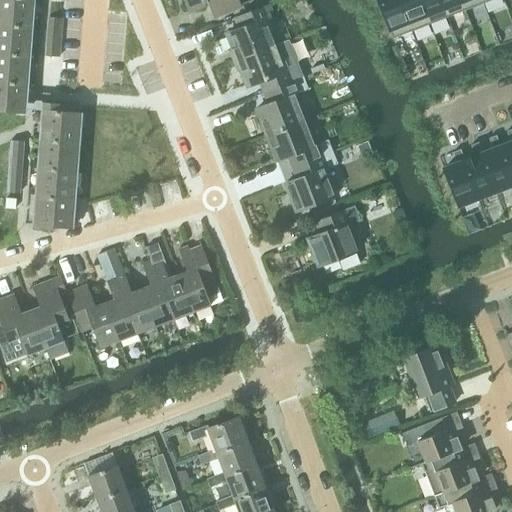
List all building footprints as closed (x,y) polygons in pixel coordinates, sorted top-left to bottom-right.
[(0,0),(0,23),(31,26),(33,26),(35,0),(0,0)] [(184,0),(189,11),(208,4),(213,17),(241,6),(239,0),(184,0)] [(377,0),(390,32),(409,24),(399,0),(377,0)] [(399,0),(409,24),(427,17),(419,0),(399,0)] [(419,0),(427,17),(445,10),(440,0),(419,0)] [(440,0),(445,10),(463,3),(461,0),(440,0)] [(227,35),(238,61),(275,47),(265,22),(270,20),(267,13),(272,12),(270,6),(236,20),(240,30),(227,35)] [(0,23),(0,50),(27,53),(31,53),(33,26),(31,26),(0,23)] [(260,82),(264,94),(295,82),(290,70),(285,72),(275,47),(238,61),(248,87),(260,82)] [(0,50),(0,79),(29,81),(31,53),(27,53),(0,50)] [(0,110),(26,113),(29,81),(0,79),(0,110)] [(256,109),(267,136),(305,121),(296,97),(309,91),(304,79),(295,82),(264,94),(268,104),(256,109)] [(43,103),(41,132),(80,137),(82,106),(43,103)] [(289,158),(293,168),(333,152),(329,141),(315,146),(305,121),(267,136),(278,163),(289,158)] [(41,132),(38,163),(73,166),(78,166),(80,137),(41,132)] [(511,182),(511,133),(508,135),(511,145),(511,146),(502,150),(500,151),(511,182)] [(496,195),(511,188),(511,182),(500,151),(502,150),(498,139),(490,142),(494,153),(484,157),(482,158),(496,195)] [(478,202),(496,195),(482,158),(484,157),(480,146),(472,149),(477,160),(466,164),(464,165),(478,202)] [(298,180),(286,185),(297,212),(337,196),(326,170),(338,165),(333,152),(293,168),(298,180)] [(460,209),(478,202),(464,165),(466,164),(462,153),(454,156),(459,167),(445,172),(460,209)] [(38,163),(36,194),(40,195),(75,198),(78,166),(73,166),(38,163)] [(22,174),(22,167),(8,166),(8,173),(22,174)] [(21,181),(22,174),(8,173),(7,180),(21,181)] [(21,188),(21,181),(7,180),(6,187),(21,188)] [(40,195),(36,194),(34,225),(73,229),(75,198),(40,195)] [(18,200),(6,199),(5,211),(17,212),(18,200)] [(320,235),(308,240),(319,268),(338,260),(342,270),(360,263),(356,253),(358,252),(348,226),(360,221),(355,208),(316,223),(320,235)] [(179,276),(193,314),(211,307),(203,284),(215,279),(202,246),(190,251),(189,248),(180,251),(188,273),(179,276)] [(193,314),(179,276),(169,280),(157,248),(148,252),(151,262),(174,321),(193,314)] [(156,328),(142,290),(131,294),(115,251),(107,254),(137,335),(156,328)] [(118,342),(137,335),(107,254),(99,257),(114,301),(104,305),(118,342)] [(156,328),(174,321),(151,262),(143,265),(151,287),(142,290),(156,328)] [(31,312),(45,349),(49,357),(66,351),(63,343),(56,325),(68,320),(59,296),(66,294),(60,279),(33,289),(40,309),(31,312)] [(118,342),(104,305),(94,308),(86,287),(66,295),(81,333),(93,329),(100,349),(118,342)] [(26,356),(45,349),(31,312),(21,316),(14,296),(0,301),(0,323),(7,343),(20,339),(26,356)] [(423,396),(429,413),(454,403),(442,373),(446,371),(436,346),(403,359),(418,398),(423,396)] [(210,436),(215,450),(217,453),(246,442),(237,418),(208,429),(207,426),(189,433),(193,443),(210,436)] [(417,443),(424,462),(425,463),(459,449),(455,437),(463,434),(459,425),(446,430),(442,418),(401,434),(406,447),(417,443)] [(218,458),(225,474),(225,477),(255,465),(246,442),(217,453),(215,450),(197,457),(200,465),(218,458)] [(433,497),(476,479),(472,468),(480,464),(476,455),(464,460),(459,449),(425,463),(420,464),(433,497)] [(151,461),(152,461),(158,478),(168,474),(161,457),(151,461)] [(234,500),(264,488),(255,465),(225,477),(225,474),(207,481),(209,489),(227,482),(232,495),(234,500)] [(116,466),(87,477),(96,501),(99,500),(125,490),(116,466)] [(186,472),(176,472),(183,490),(192,487),(186,472)] [(168,474),(158,478),(165,496),(175,492),(168,474)] [(476,479),(433,497),(438,509),(442,507),(444,511),(489,511),(494,510),(489,498),(497,495),(494,486),(481,491),(476,479)] [(272,511),(273,511),(264,488),(234,500),(232,495),(215,502),(219,511),(236,505),(238,511),(272,511)] [(99,500),(96,501),(100,511),(133,511),(125,490),(99,500)] [(184,511),(180,501),(170,505),(172,511),(184,511)]
